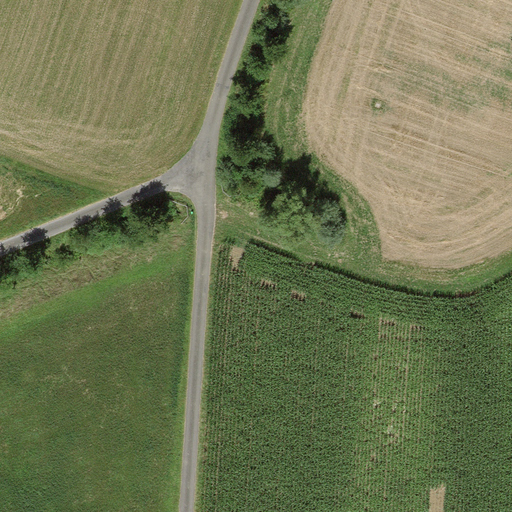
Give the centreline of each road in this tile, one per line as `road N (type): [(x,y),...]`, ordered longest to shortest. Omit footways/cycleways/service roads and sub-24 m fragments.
road 1 (track): [(249,0),(196,169),(0,252)]
road 2 (track): [(194,511),(212,223),(196,169)]
road 3 (track): [(0,161),(114,204)]
